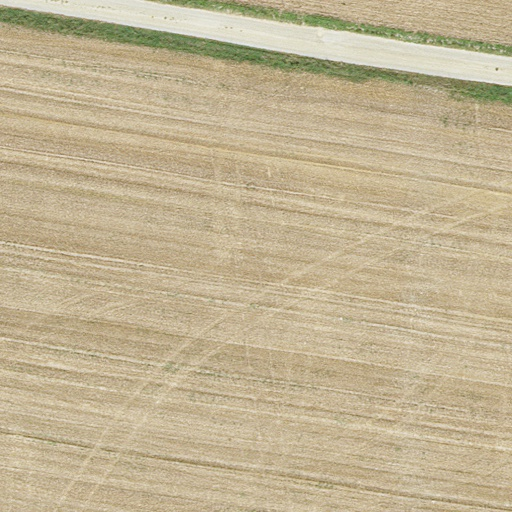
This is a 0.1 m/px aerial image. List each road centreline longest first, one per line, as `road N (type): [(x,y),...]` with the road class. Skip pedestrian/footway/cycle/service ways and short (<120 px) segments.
road 1 (track): [(432,58),(413,511)]
road 2 (track): [(72,0),(511,71)]
